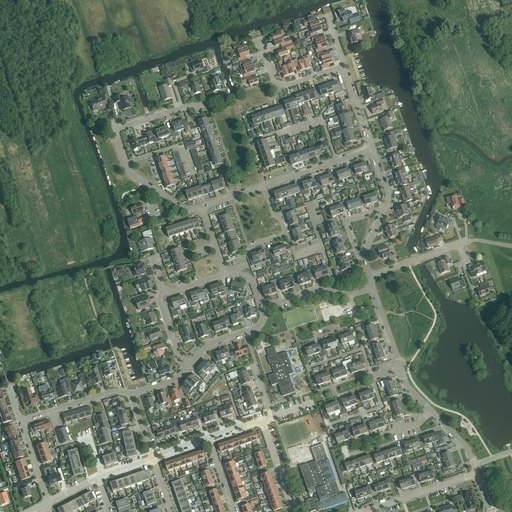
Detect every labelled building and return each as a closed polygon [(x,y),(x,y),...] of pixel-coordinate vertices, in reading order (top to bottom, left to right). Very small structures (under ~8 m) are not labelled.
[(358,15),(352,17),(350,11),(345,13),(344,9),(338,11),(341,18),(342,17),(344,22),(349,20),(351,24),(360,21),(358,15)] [(305,27),(310,25),(311,28),(320,25),(318,20),(313,22),(312,19),(304,22),(304,23),(305,27)] [(307,39),(311,37),(318,35),(317,32),(322,30),(320,25),(311,28),(312,32),(310,33),(308,33),(306,35),(307,39)] [(360,34),(360,33),(361,33),(360,28),(358,28),(352,30),(353,33),(348,35),(352,44),(358,42),(356,35),(360,34)] [(272,36),(274,41),(283,38),(282,35),(284,34),(283,29),(276,31),(277,34),(272,36)] [(319,38),(318,35),(311,37),(313,42),(315,41),(317,44),(325,41),(324,36),(319,38)] [(274,42),(273,43),(275,46),(276,46),(280,45),(281,48),(292,44),(292,42),(291,39),(284,41),(283,38),(274,41),(274,42)] [(317,53),(323,51),(322,48),(327,46),(325,41),(317,44),(318,48),(315,49),(317,53)] [(239,53),(248,50),(246,45),(241,47),(240,44),(233,46),(235,51),(238,50),(239,53)] [(292,44),(281,48),(282,50),(278,52),(279,57),(288,54),(287,51),(290,50),(294,49),(292,44)] [(250,55),(248,50),(239,53),(240,56),(237,57),(238,59),(239,62),(246,60),(245,57),(250,55)] [(324,54),(323,51),(317,53),(318,58),(321,57),(322,61),(331,58),(329,52),(324,54)] [(302,61),(305,70),(310,68),(309,63),(311,62),(309,56),(304,57),(305,60),(302,61)] [(331,58),(322,61),(319,62),(320,65),(322,69),(329,67),(328,64),(333,63),(331,58)] [(305,70),(302,61),(299,62),(298,59),(293,61),(296,68),(298,67),(300,72),(305,70)] [(202,61),(201,61),(200,60),(199,60),(198,61),(198,62),(189,65),(192,73),(200,70),(202,74),(208,72),(207,68),(204,68),(202,61)] [(246,63),(246,60),(239,62),(240,67),(243,66),(244,69),(253,66),(252,61),(246,63)] [(296,68),(293,61),(288,63),(289,65),(286,66),(289,75),(294,74),(293,69),(296,68)] [(276,64),(277,66),(280,73),(282,72),(284,77),(289,75),(286,66),(283,67),(281,62),(276,64)] [(255,71),(253,66),(244,69),(246,73),(243,74),(244,78),(241,80),(251,76),(250,73),(255,71)] [(252,79),(251,76),(241,80),(242,84),(249,82),(250,85),(259,82),(257,77),(252,79)] [(210,83),(213,92),(220,90),(218,84),(221,83),(219,77),(213,79),(214,81),(210,83)] [(159,88),(164,101),(172,98),(168,87),(172,86),(170,79),(165,81),(167,85),(159,88)] [(191,85),(193,90),(191,91),(193,95),(194,94),(201,92),(199,86),(202,85),(200,79),(194,81),(195,84),(191,85)] [(331,84),(334,92),(337,91),(338,93),(343,91),(341,86),(339,87),(337,82),(331,84)] [(325,86),(329,96),(332,95),(331,93),(334,92),(331,84),(325,86)] [(329,96),(325,86),(319,88),(320,93),(318,94),(320,99),(321,103),(322,103),(321,101),(323,100),(323,98),(326,97),(325,95),(328,94),(329,96)] [(108,100),(106,94),(104,87),(99,89),(101,95),(102,99),(96,101),(96,100),(90,102),(94,111),(99,109),(98,108),(107,106),(106,101),(108,100)] [(370,88),(363,90),(366,100),(371,99),(372,102),(378,100),(376,95),(373,96),(370,88)] [(307,92),(310,100),(313,99),(314,101),(320,99),(318,94),(315,95),(314,90),(307,92)] [(301,94),(307,110),(310,109),(307,101),(310,100),(307,92),(301,94)] [(304,111),(307,110),(301,94),(295,96),(296,98),(298,105),(298,104),(301,103),(304,111)] [(122,111),(131,107),(128,97),(121,99),(120,95),(112,98),(114,103),(119,102),(122,111)] [(296,98),(295,96),(296,98),(290,100),(295,116),(298,115),(296,107),(299,106),(298,104),(298,105),(296,98)] [(384,105),(383,101),(384,101),(383,99),(376,102),(377,104),(371,107),(373,114),(383,111),(381,106),(384,105)] [(284,107),(286,114),(288,113),(288,112),(287,110),(290,109),(292,117),(295,116),(290,100),(284,102),(285,106),(284,107)] [(340,112),(347,110),(345,103),(340,105),(339,102),(333,104),(334,107),(335,110),(337,110),(338,112),(338,113),(340,112)] [(284,115),(286,114),(284,108),(282,108),(282,107),(276,109),(281,124),(284,123),(282,116),(284,115)] [(270,111),(273,119),(276,118),(278,125),(281,124),(276,109),(270,111)] [(348,112),(347,110),(340,112),(338,113),(339,116),(335,117),(333,118),(332,118),(333,121),(349,116),(348,112)] [(266,121),(267,121),(273,119),(270,111),(263,113),(266,121)] [(385,130),(393,128),(390,119),(394,117),(392,112),(386,114),(387,117),(380,120),(382,125),(383,125),(385,130)] [(267,121),(266,121),(263,113),(257,115),(260,123),(263,123),(266,130),(269,129),(267,123),(267,121)] [(260,123),(257,115),(251,117),(253,122),(250,123),(252,128),(258,127),(257,125),(260,123)] [(341,122),(342,125),(351,122),(349,116),(333,121),(334,124),(339,122),(341,122)] [(198,127),(195,128),(195,129),(198,128),(201,127),(209,124),(207,119),(199,121),(200,125),(198,126),(198,127)] [(191,130),(189,125),(188,121),(185,121),(185,120),(179,122),(181,130),(185,129),(187,134),(191,132),(191,130)] [(172,130),(174,137),(174,138),(179,136),(178,132),(181,130),(179,122),(173,124),(175,129),(172,130)] [(330,132),(331,135),(343,131),(351,129),(353,128),(351,122),(342,125),(343,128),(340,129),(334,131),(330,132)] [(203,133),(211,130),(209,124),(201,127),(203,133)] [(162,129),(165,137),(169,136),(169,138),(174,137),(172,130),(169,131),(168,127),(162,129)] [(165,137),(162,129),(156,131),(157,135),(155,136),(157,143),(162,141),(161,138),(165,137)] [(343,131),(331,135),(332,138),(336,137),(342,135),(344,134),(345,137),(353,134),(351,129),(343,131)] [(204,135),(205,138),(213,136),(211,130),(203,133),(201,133),(202,136),(204,135)] [(388,150),(398,147),(394,136),(395,136),(393,132),(387,134),(389,138),(384,139),(388,150)] [(141,139),(143,146),(147,145),(147,144),(153,142),(150,133),(143,135),(144,138),(141,139)] [(353,134),(345,137),(346,140),(344,141),(345,144),(346,147),(351,145),(351,142),(355,141),(353,134)] [(215,141),(213,136),(205,138),(202,139),(204,145),(215,141)] [(257,143),(259,148),(268,145),(266,141),(269,140),(269,138),(266,139),(266,140),(257,143)] [(143,146),(141,139),(138,140),(137,139),(130,141),(133,150),(141,148),(140,147),(143,146)] [(322,155),(319,147),(316,148),(315,146),(314,140),(311,141),(316,157),(322,155)] [(209,150),(217,147),(215,141),(204,145),(205,148),(208,147),(209,150)] [(307,151),(310,159),(316,157),(311,141),(308,142),(310,150),(307,151)] [(325,144),(319,147),(322,155),(328,153),(327,148),(329,147),(327,141),(325,142),(325,144)] [(310,159),(307,151),(304,152),(304,150),(302,144),(299,145),(301,153),(304,161),(310,159)] [(268,145),(259,148),(261,153),(270,150),(269,149),(268,145)] [(304,161),(301,153),(299,145),(296,146),(297,152),(298,154),(295,155),(298,163),(304,161)] [(209,150),(211,155),(219,152),(217,147),(209,150)] [(270,150),(261,153),(262,158),(271,155),(270,151),(273,150),(272,148),(269,149),(270,150)] [(390,163),(400,160),(404,159),(402,154),(400,155),(400,153),(402,152),(401,150),(392,153),(393,156),(388,158),(390,163)] [(219,152),(211,155),(213,161),(221,158),(219,152)] [(292,165),(298,163),(295,155),(289,157),(288,154),(286,155),(288,161),(290,161),(292,165)] [(273,159),(271,155),(262,158),(264,163),(273,160),(273,159)] [(165,157),(157,159),(159,165),(167,162),(166,159),(168,159),(167,156),(165,157)] [(221,158),(213,161),(215,169),(221,167),(221,165),(223,164),(221,158)] [(273,160),(264,163),(266,169),(275,166),(273,161),(276,160),(276,158),(273,159),(273,160)] [(398,170),(404,168),(403,163),(401,164),(400,160),(390,163),(392,169),(397,167),(398,170)] [(170,165),(169,162),(167,162),(159,165),(161,171),(169,168),(168,165),(170,165)] [(372,168),(370,168),(369,166),(366,167),(365,163),(359,165),(362,173),(363,172),(364,176),(372,173),(371,172),(373,171),(372,168)] [(352,172),(354,178),(359,176),(359,174),(362,173),(359,165),(353,167),(355,171),(352,172)] [(169,168),(161,171),(163,176),(171,174),(169,168)] [(396,180),(405,176),(403,171),(405,170),(404,168),(398,170),(399,172),(394,174),(396,180)] [(342,171),(345,179),(348,177),(349,179),(354,178),(352,172),(350,172),(348,169),(342,171)] [(345,179),(342,171),(336,173),(338,176),(335,177),(337,183),(338,185),(343,183),(342,180),(345,179)] [(171,174),(163,176),(165,182),(173,179),(171,174)] [(337,183),(335,177),(333,178),(331,174),(325,176),(328,184),(332,183),(332,185),(337,183)] [(217,180),(216,181),(219,190),(225,188),(222,179),(221,176),(219,176),(220,177),(220,179),(217,180)] [(321,182),(318,183),(320,189),(321,189),(322,194),(323,197),(325,197),(322,189),(325,188),(325,185),(328,184),(325,176),(320,178),(321,182)] [(401,187),(408,185),(410,184),(409,179),(406,180),(405,176),(396,180),(398,185),(400,184),(401,187)] [(173,179),(165,182),(167,188),(169,187),(169,189),(171,190),(173,189),(175,187),(174,185),(175,185),(173,179)] [(209,193),(214,192),(211,182),(212,182),(211,179),(209,180),(210,183),(206,184),(209,193)] [(315,191),(320,189),(318,183),(316,184),(314,179),(308,181),(311,189),(314,188),(315,191)] [(211,182),(214,192),(219,190),(216,181),(212,182),(211,182)] [(311,189),(308,181),(302,183),(303,186),(301,187),(303,194),(304,196),(308,194),(308,192),(307,190),(311,189)] [(410,184),(408,185),(409,187),(400,190),(401,195),(411,192),(410,189),(414,187),(413,186),(419,184),(419,181),(410,184)] [(202,186),(201,183),(199,184),(200,187),(196,188),(199,197),(204,195),(201,186),(202,186)] [(204,195),(209,193),(206,184),(202,186),(201,186),(204,195)] [(291,187),(294,194),(297,193),(298,195),(303,194),(301,187),(298,188),(297,185),(291,187)] [(191,189),(190,187),(188,187),(189,190),(185,192),(188,200),(193,199),(190,190),(191,189)] [(290,196),(294,194),(291,187),(285,188),(289,199),(291,199),(290,196)] [(196,188),(191,189),(190,190),(193,199),(199,197),(196,188)] [(279,190),(282,198),(286,197),(287,200),(289,199),(285,188),(279,190)] [(279,200),(282,198),(279,190),(274,192),(275,196),(272,197),(274,201),(272,202),(273,204),(274,203),(279,202),(279,200)] [(369,195),(372,203),(378,201),(377,198),(379,197),(377,190),(372,192),(373,194),(369,195)] [(416,191),(411,192),(401,195),(403,201),(412,198),(413,200),(419,198),(423,197),(422,194),(415,196),(414,194),(416,193),(416,191)] [(372,203),(369,195),(366,196),(365,194),(362,195),(361,192),(359,193),(362,203),(365,202),(366,205),(372,203)] [(352,201),(355,209),(361,207),(360,203),(362,203),(359,193),(356,194),(357,197),(355,198),(356,200),(352,201)] [(456,195),(446,198),(448,204),(451,203),(453,209),(460,207),(456,195)] [(339,206),(335,207),(338,215),(344,213),(343,209),(345,208),(342,199),(340,200),(341,203),(338,204),(339,206)] [(344,199),(342,199),(345,208),(348,207),(349,211),(355,209),(352,201),(349,202),(348,200),(345,201),(344,199)] [(397,213),(407,210),(406,207),(408,206),(412,204),(412,202),(407,203),(408,204),(397,208),(398,211),(396,211),(397,213)] [(130,208),(131,210),(133,214),(134,217),(127,219),(130,229),(140,226),(140,225),(149,221),(147,215),(145,216),(143,210),(144,210),(142,204),(130,208)] [(338,215),(335,207),(332,208),(331,206),(329,207),(332,217),(338,215)] [(290,213),(286,214),(288,220),(296,217),(295,214),(297,213),(295,208),(289,210),(290,213)] [(408,212),(407,210),(397,213),(398,215),(399,215),(400,218),(404,216),(405,219),(412,217),(410,212),(408,212)] [(438,230),(439,230),(440,227),(446,230),(449,223),(451,224),(452,221),(443,217),(439,214),(437,218),(440,219),(437,225),(437,224),(436,225),(436,226),(436,227),(436,228),(437,228),(437,229),(438,230)] [(222,223),(231,220),(229,215),(220,218),(221,222),(218,223),(219,225),(222,224),(222,223)] [(295,227),(301,225),(303,224),(302,219),(300,219),(299,217),(296,217),(288,220),(290,226),(294,224),(295,227)] [(194,229),(195,232),(197,231),(196,228),(200,227),(197,218),(192,220),(195,229),(194,229)] [(187,221),(190,231),(194,229),(195,229),(192,220),(187,221)] [(222,224),(223,228),(232,225),(231,220),(222,223),(222,224)] [(184,233),(185,235),(187,235),(186,232),(190,231),(187,221),(182,223),(185,232),(184,233)] [(329,232),(337,229),(335,223),(331,225),(331,222),(324,224),(325,227),(322,228),(323,230),(326,229),(328,229),(329,232)] [(176,225),(179,234),(184,233),(185,232),(182,223),(176,225)] [(294,237),(302,234),(301,231),(306,229),(305,226),(304,224),(303,224),(301,225),(295,227),(296,230),(292,231),(294,237)] [(396,224),(394,225),(384,228),(386,233),(396,230),(395,227),(397,226),(396,224)] [(175,235),(179,234),(176,225),(171,227),(174,236),(173,236),(174,239),(176,238),(175,235)] [(222,233),(222,235),(225,234),(225,233),(234,230),(232,225),(223,228),(225,232),(222,233)] [(169,238),(173,236),(174,236),(171,227),(166,228),(168,235),(169,238)] [(329,238),(324,240),(326,243),(330,241),(336,239),(335,236),(339,235),(337,229),(329,232),(327,232),(329,238)] [(142,253),(153,249),(150,238),(153,237),(151,230),(142,233),(145,241),(138,243),(142,253)] [(227,238),(236,235),(234,230),(225,233),(225,234),(227,238)] [(396,230),(386,233),(388,239),(398,236),(396,230)] [(303,237),(302,234),(294,237),(296,242),(300,241),(301,244),(307,242),(306,239),(305,237),(303,237)] [(442,241),(440,234),(436,236),(437,237),(426,241),(429,248),(440,244),(439,242),(442,241)] [(229,244),(238,240),(236,235),(227,238),(228,242),(225,243),(226,246),(229,245),(229,244)] [(335,248),(343,246),(341,240),(337,241),(336,239),(330,241),(332,246),(334,245),(335,248)] [(239,246),(238,240),(229,244),(229,245),(230,249),(239,246)] [(278,247),(281,255),(282,258),(292,255),(290,247),(285,248),(284,245),(278,247)] [(386,245),(377,248),(380,255),(382,254),(383,259),(389,257),(390,261),(396,259),(394,253),(391,254),(389,249),(387,249),(386,245)] [(241,251),(239,246),(230,249),(232,253),(229,254),(230,256),(233,255),(233,254),(241,251)] [(343,246),(335,248),(336,252),(334,253),(336,257),(342,255),(341,253),(345,251),(343,246)] [(273,261),(275,265),(279,264),(278,260),(278,259),(277,256),(281,255),(278,247),(272,249),(274,254),(271,255),(273,261)] [(172,256),(169,257),(170,259),(173,258),(172,257),(181,254),(180,248),(171,251),(172,256)] [(264,250),(257,252),(260,260),(264,259),(265,262),(270,260),(268,254),(265,255),(264,250)] [(260,260),(257,252),(251,254),(252,258),(250,259),(252,266),(261,263),(260,260)] [(172,257),(173,258),(174,262),(183,259),(181,254),(172,257)] [(341,265),(349,262),(347,257),(343,258),(342,255),(336,257),(338,263),(339,262),(341,265)] [(438,263),(441,274),(449,271),(447,265),(450,264),(448,257),(443,258),(444,261),(438,263)] [(176,266),(173,267),(173,269),(176,268),(176,267),(185,264),(183,259),(174,262),(176,266)] [(145,268),(144,264),(142,264),(141,262),(133,264),(135,270),(134,273),(135,277),(145,274),(143,268),(145,268)] [(349,262),(341,265),(342,269),(340,269),(341,272),(351,268),(349,262)] [(486,270),(483,262),(473,266),(472,265),(468,266),(472,277),(476,275),(476,274),(486,270)] [(176,267),(176,268),(178,272),(187,269),(185,264),(176,267)] [(319,269),(322,277),(328,275),(325,265),(322,265),(323,268),(319,269)] [(322,277),(319,269),(316,270),(315,268),(310,270),(312,275),(315,275),(316,279),(322,277)] [(312,275),(310,270),(305,271),(306,274),(302,275),(305,283),(311,281),(309,276),(312,275)] [(299,276),(298,273),(295,274),(296,274),(295,275),(293,275),(295,281),(298,280),(299,285),(305,283),(302,275),(299,276)] [(285,281),(288,289),(294,287),(292,282),(295,281),(293,275),(292,274),(287,276),(288,279),(285,281)] [(143,291),(150,289),(148,283),(151,283),(149,278),(141,281),(135,283),(137,290),(142,288),(143,291)] [(288,289),(285,281),(282,282),(281,278),(275,280),(277,286),(280,285),(282,291),(288,289)] [(460,278),(450,282),(453,289),(461,286),(462,288),(466,287),(464,280),(461,281),(460,278)] [(268,286),(271,295),(277,293),(275,288),(278,287),(277,286),(275,280),(270,282),(271,285),(268,286)] [(237,292),(239,284),(233,282),(232,287),(227,287),(228,294),(232,295),(233,292),(237,292)] [(480,296),(489,293),(488,289),(491,288),(488,282),(482,284),(483,287),(478,289),(480,296)] [(228,294),(227,287),(223,288),(222,283),(215,285),(218,293),(222,292),(223,296),(228,294)] [(239,284),(237,292),(241,293),(240,297),(245,298),(247,292),(243,291),(245,285),(239,284)] [(271,295),(268,286),(265,287),(264,284),(261,285),(265,297),(271,295)] [(218,293),(215,285),(210,287),(212,293),(209,294),(211,300),(216,298),(215,295),(218,293)] [(196,292),(199,300),(202,299),(204,302),(209,301),(207,295),(204,296),(202,290),(196,292)] [(199,300),(196,292),(190,294),(192,300),(189,301),(191,306),(197,305),(195,301),(199,300)] [(150,303),(148,296),(141,298),(134,300),(135,303),(137,302),(140,310),(150,307),(149,303),(150,303)] [(177,298),(180,307),(186,305),(187,308),(190,307),(188,301),(185,302),(183,296),(177,298)] [(180,307),(177,298),(171,300),(173,305),(173,306),(170,307),(172,313),(173,317),(179,315),(178,311),(181,310),(180,307)] [(240,307),(243,316),(246,315),(247,318),(255,315),(253,307),(244,310),(243,306),(240,307)] [(243,316),(240,307),(233,310),(235,315),(230,317),(233,325),(242,322),(240,317),(243,316)] [(146,317),(149,325),(156,322),(154,316),(155,316),(154,313),(149,314),(148,311),(142,313),(144,318),(146,317)] [(222,320),(219,321),(222,330),(227,328),(226,324),(229,323),(227,316),(221,318),(222,320)] [(197,327),(201,337),(208,335),(206,329),(209,328),(207,321),(202,323),(203,325),(197,327)] [(222,330),(219,321),(215,323),(214,321),(209,322),(211,328),(214,327),(216,332),(222,330)] [(369,334),(376,332),(374,325),(369,326),(368,323),(362,325),(364,330),(367,329),(369,334)] [(151,341),(162,337),(159,329),(152,332),(151,328),(145,330),(147,337),(149,336),(151,341)] [(185,343),(192,341),(192,340),(195,340),(193,335),(191,336),(189,331),(186,332),(185,329),(180,331),(182,337),(183,337),(185,343)] [(346,335),(349,342),(354,340),(356,345),(359,344),(356,336),(353,337),(352,332),(346,335)] [(369,345),(375,343),(374,340),(378,338),(376,332),(369,334),(370,339),(367,340),(369,345)] [(339,342),(342,350),(345,349),(343,344),(349,342),(346,335),(339,337),(341,342),(339,342)] [(339,355),(343,354),(341,350),(342,350),(339,342),(336,343),(335,338),(329,340),(331,348),(337,346),(339,351),(340,354),(339,354),(339,355)] [(324,348),(322,348),(325,356),(327,355),(326,350),(331,348),(329,340),(322,343),(324,348)] [(376,345),(375,343),(369,345),(371,350),(374,349),(375,353),(383,351),(380,344),(376,345)] [(153,348),(154,350),(153,353),(156,356),(160,356),(163,354),(163,349),(166,349),(164,344),(153,348)] [(325,356),(322,348),(319,349),(318,344),(312,346),(314,354),(320,352),(321,357),(325,356)] [(237,356),(247,353),(245,346),(242,347),(241,345),(235,347),(236,349),(234,350),(235,350),(232,351),(233,354),(235,360),(236,360),(237,357),(237,356)] [(314,354),(312,346),(305,349),(307,353),(304,354),(307,362),(310,361),(309,356),(314,354)] [(287,352),(277,356),(274,347),(267,350),(269,356),(267,357),(270,364),(271,363),(275,374),(269,376),(272,386),(279,383),(280,388),(283,397),(295,392),(292,384),(289,375),(294,373),(287,352)] [(222,351),(224,360),(227,359),(229,363),(235,360),(233,354),(229,355),(227,349),(222,351)] [(224,360),(222,351),(216,353),(218,359),(214,360),(218,366),(223,365),(222,361),(224,360)] [(383,351),(375,353),(377,358),(374,359),(376,364),(382,362),(381,359),(385,358),(383,351)] [(356,363),(358,371),(365,369),(363,364),(365,363),(362,355),(359,357),(361,361),(356,363)] [(160,376),(170,372),(168,365),(165,366),(163,359),(156,361),(156,362),(149,364),(151,370),(158,368),(160,376)] [(213,361),(212,362),(210,364),(206,360),(201,365),(208,371),(211,369),(213,370),(216,366),(215,365),(216,364),(213,361)] [(345,361),(348,369),(350,368),(352,373),(358,371),(356,363),(352,364),(351,360),(345,361)] [(348,369),(345,361),(342,362),(344,367),(338,369),(341,377),(348,375),(346,370),(348,369)] [(118,371),(115,364),(111,365),(110,364),(103,367),(104,372),(106,372),(107,376),(113,374),(113,372),(118,371)] [(208,371),(201,365),(197,370),(201,373),(199,375),(204,380),(208,375),(206,374),(208,371)] [(341,377),(338,369),(333,371),(331,366),(328,367),(331,375),(333,374),(335,379),(341,377)] [(321,375),(324,383),(330,381),(329,376),(331,375),(328,367),(325,368),(327,373),(321,375)] [(89,377),(92,385),(98,383),(98,382),(102,381),(97,368),(93,369),(95,375),(89,377)] [(240,380),(249,376),(247,371),(242,372),(241,370),(229,374),(231,379),(236,377),(239,376),(240,380)] [(324,383),(321,375),(316,377),(314,372),(311,373),(314,381),(316,380),(318,385),(324,383)] [(71,383),(74,392),(83,389),(82,386),(87,385),(83,373),(78,375),(80,380),(71,383)] [(187,381),(194,387),(199,391),(200,387),(203,383),(197,377),(193,374),(191,376),(187,381)] [(240,389),(247,387),(246,384),(251,382),(249,376),(240,380),(241,383),(238,384),(240,389)] [(57,387),(60,397),(68,395),(66,390),(71,388),(68,378),(63,379),(64,380),(61,381),(60,382),(60,383),(61,385),(57,387)] [(388,391),(396,388),(393,381),(389,383),(388,380),(382,382),(384,387),(386,386),(388,391)] [(191,390),(194,387),(187,381),(183,385),(187,388),(184,391),(190,396),(194,392),(191,390)] [(42,398),(43,401),(49,399),(49,400),(52,399),(52,398),(55,397),(52,389),(50,390),(48,385),(38,389),(41,398),(42,398)] [(248,389),(247,387),(240,389),(241,392),(239,392),(240,395),(243,393),(244,397),(253,394),(251,388),(248,389)] [(398,395),(396,388),(388,391),(390,395),(387,396),(388,401),(395,399),(394,396),(398,395)] [(181,399),(177,389),(170,391),(174,401),(181,399)] [(366,392),(368,400),(374,398),(375,403),(378,402),(376,394),(373,395),(372,390),(366,392)] [(359,400),(361,408),(364,407),(363,402),(368,400),(366,392),(359,394),(361,399),(359,400)] [(164,393),(158,396),(161,405),(166,404),(167,407),(172,405),(169,398),(167,399),(164,393)] [(39,402),(37,394),(32,395),(25,397),(26,401),(25,401),(26,404),(27,404),(28,407),(32,406),(32,407),(36,406),(35,403),(39,402)] [(246,402),(255,399),(253,394),(244,397),(241,398),(242,400),(245,399),(246,402)] [(349,398),(351,406),(357,404),(358,409),(361,408),(359,400),(356,401),(355,396),(349,398)] [(152,408),(154,407),(156,411),(160,410),(158,403),(154,404),(152,397),(145,400),(148,409),(150,415),(154,414),(152,408)] [(344,405),(342,406),(344,414),(347,413),(346,408),(351,406),(349,398),(342,400),(344,405)] [(395,401),(398,400),(397,398),(395,399),(388,401),(390,406),(393,405),(395,410),(402,407),(400,401),(396,402),(395,401)] [(255,399),(246,402),(246,403),(243,404),(246,412),(253,410),(253,407),(257,405),(255,399)] [(224,407),(227,416),(232,414),(230,409),(233,408),(231,401),(225,403),(226,406),(224,407)] [(344,414),(342,406),(339,406),(338,402),(331,404),(334,412),(340,410),(341,415),(344,414)] [(334,412),(331,404),(325,406),(327,411),(324,412),(327,420),(330,419),(329,414),(334,412)] [(217,406),(214,407),(217,414),(220,413),(221,418),(227,416),(224,407),(219,409),(218,406),(217,406)] [(83,409),(85,417),(92,415),(90,407),(83,409)] [(217,414),(214,407),(209,409),(210,412),(208,413),(211,422),(216,420),(214,415),(217,414)] [(402,407),(395,410),(396,415),(393,416),(395,421),(401,418),(400,416),(404,414),(402,407)] [(116,420),(116,421),(127,418),(125,412),(122,413),(121,408),(113,409),(114,412),(114,414),(117,414),(118,417),(115,418),(116,420)] [(85,417),(83,409),(76,411),(78,419),(85,417)] [(69,413),(72,421),(78,419),(76,411),(69,413)] [(211,422),(208,413),(203,414),(202,412),(201,411),(198,412),(201,419),(204,418),(205,423),(211,422)] [(190,419),(193,428),(199,426),(197,420),(200,419),(197,412),(192,413),(193,416),(194,417),(190,419)] [(72,421),(69,413),(62,415),(65,423),(72,421)] [(184,421),(184,420),(188,430),(193,428),(190,419),(186,420),(185,418),(186,418),(185,416),(185,414),(184,413),(182,414),(182,415),(183,417),(184,421)] [(383,422),(387,421),(386,418),(384,419),(382,413),(379,414),(381,419),(375,421),(378,429),(385,427),(383,422)] [(98,423),(106,420),(104,414),(96,416),(98,423)] [(3,424),(11,421),(9,416),(0,418),(0,420),(2,420),(3,424)] [(128,424),(127,418),(116,421),(116,420),(110,421),(110,423),(116,422),(116,423),(119,422),(120,426),(117,426),(117,430),(125,428),(125,425),(128,424)] [(184,420),(184,421),(180,422),(180,420),(179,418),(174,420),(177,427),(180,426),(182,432),(188,430),(184,420)] [(368,418),(365,419),(369,431),(371,430),(372,431),(378,429),(375,421),(370,423),(368,418)] [(369,431),(365,419),(362,420),(364,425),(358,427),(361,435),(367,433),(367,432),(369,431)] [(51,428),(48,420),(43,421),(46,430),(45,430),(46,433),(49,432),(48,429),(51,428)] [(106,420),(98,423),(100,429),(103,429),(106,428),(108,427),(106,420)] [(167,426),(171,436),(177,434),(175,428),(177,427),(174,420),(170,421),(170,424),(171,423),(172,425),(168,426),(167,426)] [(171,436),(167,426),(168,426),(166,422),(164,423),(165,425),(166,427),(162,428),(165,438),(171,436)] [(32,434),(33,436),(36,435),(35,433),(40,432),(40,431),(38,423),(32,425),(33,427),(30,428),(32,432),(32,434)] [(361,435),(358,427),(353,429),(351,424),(348,425),(351,433),(353,433),(355,437),(361,435)] [(341,433),(344,441),(350,439),(349,434),(351,433),(348,425),(345,426),(347,431),(341,433)] [(3,435),(15,431),(13,426),(4,428),(5,432),(2,433),(3,435)] [(165,438),(162,428),(158,430),(157,428),(158,428),(157,426),(152,427),(155,435),(157,434),(159,440),(165,438)] [(59,437),(67,434),(65,428),(57,430),(59,437)] [(99,437),(108,435),(106,428),(103,429),(100,429),(97,430),(99,437)] [(329,432),(330,435),(332,435),(334,439),(336,439),(338,443),(344,441),(341,433),(336,435),(334,430),(331,431),(329,432)] [(8,439),(16,436),(15,431),(3,435),(4,437),(7,436),(8,439)] [(123,439),(133,438),(131,431),(122,433),(123,439)] [(250,435),(252,442),(258,440),(256,433),(250,435)] [(430,435),(433,443),(437,441),(439,445),(444,444),(441,435),(438,436),(437,433),(430,435)] [(67,434),(59,437),(61,444),(69,441),(67,434)] [(108,435),(99,437),(102,444),(110,441),(108,435)] [(246,444),(252,442),(250,435),(243,437),(246,444)] [(422,441),(424,448),(428,446),(428,444),(433,443),(430,435),(423,437),(425,440),(422,441)] [(6,445),(18,441),(16,436),(8,439),(9,442),(6,443),(6,445)] [(246,444),(243,437),(237,439),(240,446),(246,444)] [(133,438),(123,439),(124,446),(134,444),(133,438)] [(234,448),(240,446),(237,439),(231,441),(234,448)] [(424,448),(422,441),(419,442),(418,439),(411,441),(413,449),(418,447),(419,449),(424,448)] [(314,440),(287,449),(290,460),(309,454),(311,459),(315,458),(312,450),(315,449),(314,444),(315,444),(314,440)] [(11,449),(20,446),(18,441),(6,445),(7,447),(10,446),(11,449)] [(234,448),(231,441),(225,443),(227,450),(234,448)] [(413,449),(411,441),(404,444),(405,447),(402,448),(404,454),(409,453),(408,451),(413,449)] [(39,452),(48,449),(46,443),(37,446),(39,452)] [(221,452),(227,450),(225,443),(219,445),(221,452)] [(20,446),(11,449),(12,452),(9,453),(10,455),(22,451),(20,446)] [(393,449),(395,457),(402,455),(399,447),(393,449)] [(48,449),(39,452),(41,458),(50,455),(48,449)] [(387,451),(389,459),(395,457),(393,449),(387,451)] [(69,458),(78,456),(76,450),(67,452),(69,458)] [(22,451),(10,455),(11,457),(14,456),(15,459),(23,457),(22,451)] [(203,451),(196,453),(199,460),(205,458),(205,457),(205,456),(204,456),(203,451)] [(387,451),(380,453),(383,461),(389,459),(387,451)] [(439,459),(441,458),(443,457),(445,462),(452,459),(450,453),(447,454),(446,451),(439,453),(437,454),(439,459)] [(257,461),(265,459),(262,452),(255,455),(257,461)] [(108,455),(111,464),(117,462),(114,453),(108,455)] [(190,455),(193,462),(199,460),(196,453),(190,455)] [(376,461),(374,461),(375,464),(377,464),(377,463),(383,461),(380,453),(374,455),(376,461)] [(50,455),(41,458),(43,464),(52,461),(50,455)] [(104,464),(105,466),(111,464),(108,455),(102,457),(104,463),(104,464)] [(184,457),(186,464),(193,462),(190,455),(184,457)] [(363,457),(366,466),(372,463),(370,455),(363,457)] [(69,458),(70,464),(79,462),(78,456),(69,458)] [(178,459),(180,466),(186,464),(184,457),(178,459)] [(363,457),(357,459),(360,468),(366,466),(363,457)] [(15,462),(17,469),(26,466),(24,459),(15,462)] [(172,462),(174,469),(180,466),(178,459),(172,462)] [(265,459),(257,461),(260,468),(267,466),(265,459)] [(338,489),(328,459),(317,463),(316,461),(310,463),(310,465),(308,466),(308,464),(300,467),(309,494),(317,492),(318,494),(314,495),(315,498),(319,496),(320,502),(315,503),(318,511),(348,501),(345,493),(340,495),(338,489)] [(357,459),(351,462),(354,470),(360,468),(357,459)] [(444,473),(446,472),(452,470),(451,467),(455,466),(452,459),(445,462),(446,467),(442,468),(444,473)] [(79,462),(70,464),(72,470),(81,468),(79,462)] [(168,471),(174,469),(172,462),(165,464),(168,471)] [(228,471),(237,468),(234,462),(226,465),(228,471)] [(348,472),(354,470),(351,462),(345,464),(345,465),(341,466),(343,472),(347,471),(348,472)] [(429,472),(425,473),(428,481),(435,478),(434,475),(436,474),(434,468),(433,465),(427,467),(429,472)] [(17,469),(19,475),(28,472),(26,466),(17,469)] [(81,468),(72,470),(73,476),(82,474),(81,468)] [(237,468),(228,471),(230,477),(239,474),(237,468)] [(51,471),(55,483),(61,481),(59,474),(55,475),(54,470),(51,471)] [(47,478),(50,485),(51,486),(52,485),(53,485),(52,484),(55,483),(51,471),(49,472),(50,477),(47,478)] [(139,473),(142,482),(148,480),(145,471),(139,473)] [(204,480),(212,478),(209,471),(202,473),(204,480)] [(28,472),(19,475),(21,480),(30,477),(28,472)] [(263,482),(272,478),(270,472),(261,476),(263,482)] [(142,482),(139,473),(133,475),(136,484),(142,482)] [(421,483),(428,481),(425,473),(420,475),(420,473),(415,474),(417,481),(420,480),(421,483)] [(239,474),(230,477),(232,483),(241,480),(239,474)] [(417,481),(415,474),(410,476),(411,478),(406,480),(409,487),(415,485),(414,482),(417,481)] [(136,484),(133,475),(127,477),(130,486),(136,484)] [(121,479),(124,488),(130,486),(127,477),(121,479)] [(384,491),(381,483),(376,485),(375,483),(372,484),(372,483),(373,483),(372,479),(370,479),(370,477),(368,477),(370,482),(373,491),(376,490),(377,493),(384,491)] [(212,478),(204,480),(206,487),(214,484),(212,478)] [(265,487),(274,484),(272,478),(263,482),(265,487)] [(381,483),(384,491),(390,488),(389,485),(392,484),(390,478),(385,479),(380,481),(381,483)] [(26,485),(32,483),(31,479),(24,482),(24,481),(13,485),(14,488),(25,484),(26,485)] [(124,488),(121,479),(115,481),(118,490),(124,488)] [(409,487),(406,480),(401,481),(401,479),(396,481),(398,487),(401,486),(402,490),(409,487)] [(174,489),(183,486),(181,480),(172,483),(174,489)] [(243,486),(241,481),(241,480),(232,483),(234,489),(243,486)] [(118,490),(115,481),(109,483),(112,492),(116,491),(117,492),(119,492),(118,490)] [(362,490),(364,497),(371,495),(370,492),(373,491),(370,482),(367,483),(368,485),(366,486),(366,488),(362,490)] [(274,484),(265,487),(267,493),(276,490),(274,484)] [(183,486),(174,489),(177,495),(185,492),(183,486)] [(243,486),(234,489),(236,495),(245,491),(243,486)] [(25,489),(21,490),(24,498),(30,496),(28,488),(25,489)] [(8,503),(5,493),(2,494),(0,489),(0,504),(0,505),(8,503)] [(364,497),(362,490),(357,491),(356,489),(351,491),(354,497),(357,496),(358,500),(364,497)] [(212,498),(219,496),(217,490),(210,492),(212,498)] [(276,490),(267,493),(270,499),(279,496),(276,490)] [(85,495),(89,503),(95,500),(96,499),(93,491),(91,493),(90,492),(85,495)] [(145,500),(154,497),(152,491),(143,494),(145,500)] [(245,491),(236,495),(238,501),(247,497),(245,491)] [(473,495),(472,491),(460,495),(465,509),(476,506),(472,495),(473,495)] [(179,501),(188,498),(185,492),(177,495),(179,501)] [(79,498),(83,506),(89,503),(85,495),(79,498)] [(214,504),(221,502),(219,496),(212,498),(214,504)] [(279,496),(270,499),(272,505),(281,502),(279,496)] [(154,497),(145,500),(147,506),(156,503),(154,497)] [(74,500),(78,509),(83,506),(79,498),(74,500)] [(181,507),(190,504),(188,498),(179,501),(181,507)] [(126,499),(116,503),(118,509),(128,505),(126,499)] [(68,503),(72,511),(78,509),(74,500),(68,503)] [(216,510),(223,508),(221,502),(214,504),(216,510)] [(281,502),(272,505),(274,511),(283,508),(281,502)] [(63,506),(65,511),(72,511),(68,503),(63,506)]
